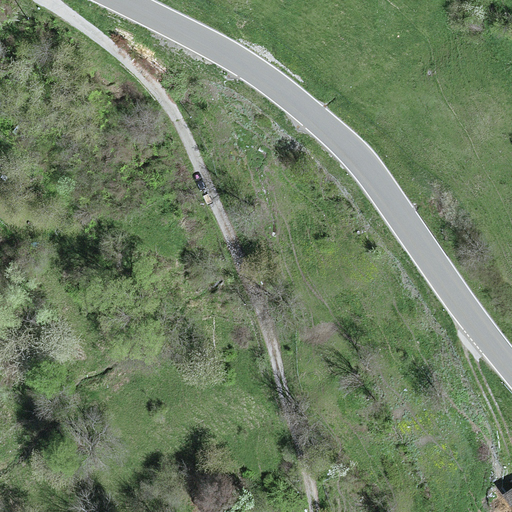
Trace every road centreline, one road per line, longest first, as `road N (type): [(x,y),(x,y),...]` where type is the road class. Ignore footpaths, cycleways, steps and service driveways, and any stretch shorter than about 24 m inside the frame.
road 1 (tertiary): [(511,367),(364,165),(314,116),(226,53),(118,0)]
road 2 (track): [(481,329),(475,365),(506,461)]
